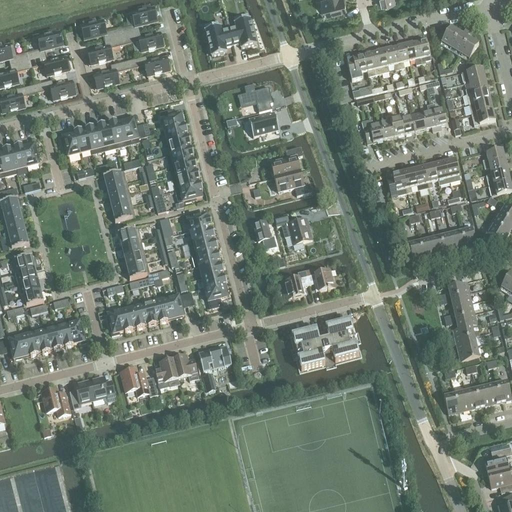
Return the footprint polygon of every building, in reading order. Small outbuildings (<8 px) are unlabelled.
[(325,16),(346,11),(343,0),(321,0),(325,16)] [(132,16),(135,27),(120,31),(122,39),(141,35),(139,28),(157,24),(156,18),(157,18),(155,11),(154,12),(154,10),(153,11),(151,12),(150,8),(138,11),(139,15),(132,17),(132,16)] [(236,29),(229,31),(233,47),(240,45),(241,50),(257,46),(250,20),(235,24),(236,29)] [(103,37),(104,44),(122,39),(120,31),(106,35),(103,23),(102,24),(103,24),(96,26),(95,22),(83,25),(84,29),(82,29),(81,29),(81,30),(80,31),(81,37),(83,36),(84,43),(85,42),(103,37)] [(220,28),(205,32),(212,58),(227,54),(226,49),(233,47),(229,31),(222,33),(220,28)] [(440,47),(449,53),(460,35),(450,29),(446,37),(444,35),(435,37),(437,45),(440,47)] [(38,40),(41,51),(26,55),(28,63),(46,59),(45,52),(62,48),(63,48),(62,42),(63,42),(61,35),(60,36),(60,35),(59,35),(57,36),(56,32),(44,35),(45,39),(39,41),(38,40)] [(462,37),(460,35),(449,53),(459,58),(469,41),(467,39),(469,35),(469,33),(466,32),(465,32),(462,37)] [(141,35),(122,39),(124,48),(139,44),(142,55),(142,54),(163,49),(164,49),(163,48),(165,48),(163,41),(162,42),(160,36),(142,41),(141,35)] [(89,67),(91,67),(91,68),(91,67),(112,62),(113,62),(110,51),(124,48),(122,39),(104,44),(106,50),(88,55),(88,54),(87,54),(89,60),(88,61),(89,67)] [(419,44),(416,45),(421,67),(426,65),(425,64),(431,63),(430,58),(426,43),(426,41),(421,43),(420,43),(419,44)] [(478,46),(469,41),(459,58),(468,64),(478,46)] [(409,63),(415,62),(416,68),(421,67),(416,45),(413,46),(411,45),(405,47),(409,63)] [(9,48),(8,48),(2,50),(1,46),(0,46),(0,63),(9,61),(10,68),(28,63),(26,55),(16,58),(13,48),(9,49),(9,48)] [(403,65),(409,63),(405,47),(399,48),(398,50),(395,50),(400,72),(404,71),(403,65)] [(390,50),(384,52),(388,69),(394,67),(395,73),(400,72),(395,50),(392,51),(390,50)] [(377,55),(373,55),(379,77),(389,74),(388,69),(384,52),(377,53),(377,55)] [(367,74),(368,80),(379,77),(373,55),(371,56),(369,55),(363,57),(367,74)] [(353,64),(347,65),(352,84),(362,81),(361,75),(367,74),(363,57),(357,58),(356,60),(352,61),(353,64)] [(147,58),(128,63),(131,72),(145,68),(148,79),(148,78),(169,73),(169,74),(170,73),(170,72),(171,72),(169,66),(168,66),(166,60),(166,61),(148,65),(147,58)] [(46,59),(28,63),(30,71),(45,68),(47,79),(48,79),(48,78),(69,73),(69,74),(70,73),(69,72),(71,72),(69,66),(68,66),(66,60),(66,61),(48,65),(46,59)] [(30,71),(28,63),(10,68),(12,74),(0,77),(0,90),(18,86),(18,87),(19,86),(16,75),(30,71)] [(116,75),(131,72),(128,63),(110,68),(112,74),(94,79),(94,78),(94,79),(95,85),(94,85),(95,91),(97,91),(97,92),(98,92),(98,91),(118,86),(119,87),(119,86),(116,75)] [(467,79),(469,85),(485,81),(483,73),(484,72),(483,70),(461,75),(462,80),(467,79)] [(465,92),(466,96),(488,91),(488,89),(487,89),(485,81),(469,85),(470,91),(465,92)] [(52,82),(34,87),(36,96),(50,92),(54,103),(75,97),(75,98),(76,98),(75,96),(77,96),(75,90),(74,90),(72,84),(72,85),(54,89),(52,82)] [(22,99),(36,96),(34,87),(16,91),(18,98),(0,103),(0,102),(0,104),(1,109),(0,108),(0,110),(1,115),(3,115),(3,116),(4,116),(3,115),(24,110),(25,111),(25,110),(22,99)] [(238,98),(238,99),(241,98),(243,107),(256,104),(257,107),(259,115),(272,112),(270,106),(273,106),(269,90),(255,94),(253,88),(245,90),(246,96),(238,98)] [(489,93),(488,91),(466,96),(469,107),(490,102),(488,93),(489,93)] [(362,102),(357,103),(358,108),(363,107),(374,104),(373,99),(362,102)] [(493,110),(492,110),(490,102),(469,107),(471,118),(494,112),(493,110)] [(434,106),(431,107),(437,133),(441,132),(440,128),(447,127),(442,109),(435,111),(434,106)] [(433,134),(437,133),(431,107),(426,108),(427,113),(421,114),(426,132),(432,130),(433,134)] [(171,112),(160,115),(165,134),(184,129),(183,123),(182,117),(173,119),(171,112)] [(494,114),(494,112),(471,118),(474,128),(495,123),(493,115),(494,114)] [(415,135),(426,132),(421,114),(411,117),(415,135)] [(279,133),(274,115),(274,116),(249,122),(249,121),(253,140),(254,140),(254,139),(278,133),(279,134),(279,133)] [(394,140),(405,137),(400,119),(394,121),(393,117),(389,118),(394,140)] [(400,119),(405,137),(415,135),(411,117),(400,119)] [(379,125),(383,142),(394,140),(389,118),(385,119),(386,123),(379,125)] [(126,123),(122,124),(128,148),(140,145),(139,141),(145,139),(142,128),(136,129),(134,121),(132,122),(132,121),(126,123)] [(236,121),(226,124),(228,129),(237,127),(236,121)] [(373,145),(383,142),(379,125),(372,126),(371,121),(362,124),(367,145),(373,144),(373,145)] [(457,122),(451,123),(455,138),(461,137),(457,122)] [(117,124),(110,125),(116,151),(128,148),(122,124),(117,126),(117,124)] [(104,154),(116,151),(110,125),(109,126),(109,128),(105,129),(105,127),(98,129),(104,154)] [(148,126),(142,128),(145,139),(151,138),(148,126)] [(155,126),(148,128),(151,137),(157,135),(155,126)] [(165,134),(168,146),(189,140),(187,140),(186,136),(188,136),(186,128),(184,129),(165,134)] [(93,130),(86,132),(92,157),(104,154),(98,129),(97,129),(98,131),(94,132),(93,130)] [(75,136),(74,137),(79,156),(91,153),(92,157),(86,132),(86,134),(82,135),(82,133),(74,135),(75,136)] [(68,159),(79,156),(74,137),(69,138),(68,136),(61,138),(63,146),(64,145),(68,159)] [(191,148),(189,140),(168,146),(171,157),(190,152),(189,148),(191,148)] [(142,143),(144,152),(151,150),(149,142),(142,143)] [(22,148),(27,169),(39,166),(36,153),(37,152),(36,144),(28,146),(28,148),(22,150),(22,148)] [(16,172),(27,169),(22,148),(14,150),(15,152),(11,153),(10,151),(15,172),(16,172)] [(153,158),(151,150),(144,152),(147,160),(153,158)] [(271,166),(275,181),(300,174),(297,160),(303,159),(300,150),(286,154),(288,162),(271,166)] [(0,161),(5,179),(17,176),(16,172),(15,172),(10,151),(3,153),(3,155),(0,155),(0,161)] [(167,158),(170,171),(195,164),(195,163),(193,164),(192,160),(194,159),(192,151),(190,152),(171,157),(167,158)] [(483,163),(484,167),(506,162),(505,160),(502,151),(486,155),(488,162),(483,163)] [(139,162),(131,164),(133,171),(141,169),(139,162)] [(459,178),(455,162),(445,164),(450,186),(460,183),(459,178)] [(506,164),(506,162),(484,167),(485,172),(490,171),(491,177),(508,173),(506,164)] [(125,173),(133,171),(131,164),(124,166),(125,173)] [(197,171),(195,164),(170,171),(173,181),(196,175),(195,171),(197,171)] [(450,186),(445,164),(434,167),(438,183),(439,188),(450,186)] [(116,165),(108,167),(109,174),(117,172),(116,165)] [(146,169),(148,177),(154,175),(152,166),(148,167),(149,168),(146,169)] [(101,176),(109,174),(108,167),(100,169),(101,176)] [(438,183),(434,167),(423,169),(429,191),(433,190),(432,184),(438,183)] [(429,191),(423,169),(413,172),(417,188),(418,193),(429,191)] [(92,171),(85,173),(86,180),(94,178),(92,171)] [(411,189),(417,188),(413,172),(402,174),(408,196),(412,195),(411,189)] [(79,182),(86,180),(85,173),(77,175),(79,182)] [(103,179),(106,190),(127,185),(124,173),(103,179)] [(491,177),(486,178),(489,188),(511,183),(511,181),(510,181),(508,173),(491,177)] [(304,188),(300,174),(275,181),(279,195),(295,191),(297,199),(312,195),(310,187),(304,188)] [(387,184),(391,200),(408,196),(402,174),(392,177),(393,183),(387,184)] [(156,182),(154,175),(148,177),(150,184),(156,182)] [(173,181),(176,193),(201,187),(201,186),(199,187),(198,183),(200,182),(198,175),(196,175),(173,181)] [(511,185),(511,183),(489,188),(490,193),(495,192),(497,198),(511,194),(511,189),(511,185)] [(39,185),(31,187),(33,194),(41,192),(39,185)] [(127,185),(106,190),(109,202),(130,197),(127,185)] [(25,196),(33,194),(31,187),(23,189),(25,196)] [(203,194),(201,187),(176,193),(179,205),(185,204),(185,205),(191,204),(191,202),(202,199),(201,195),(203,194)] [(151,190),(153,199),(160,197),(158,189),(151,190)] [(16,190),(8,193),(10,200),(18,198),(16,190)] [(0,202),(10,200),(8,193),(0,194),(0,202)] [(109,202),(112,214),(133,208),(130,197),(109,202)] [(162,197),(160,197),(153,199),(158,216),(166,214),(162,197)] [(490,200),(487,205),(494,209),(497,204),(490,200)] [(0,205),(0,216),(0,217),(21,212),(18,201),(0,205)] [(471,207),(474,218),(478,217),(476,210),(485,208),(484,204),(471,207)] [(511,212),(503,207),(497,216),(511,225),(511,212)] [(136,220),(133,208),(112,214),(115,225),(121,224),(122,224),(136,220)] [(21,212),(0,217),(3,229),(24,224),(21,212)] [(511,225),(497,216),(492,225),(509,236),(510,234),(511,234),(511,225)] [(187,222),(190,234),(212,228),(210,221),(208,222),(207,217),(195,220),(195,218),(189,220),(190,221),(187,222)] [(286,218),(275,221),(277,230),(282,228),(289,255),(304,251),(303,245),(312,243),(307,222),(295,225),(289,226),(286,218)] [(168,221),(160,223),(162,232),(164,241),(171,239),(173,238),(168,221)] [(266,223),(253,227),(258,244),(262,243),(265,253),(277,250),(274,240),(271,241),(266,223)] [(3,229),(6,241),(27,235),(24,224),(3,229)] [(503,245),(509,236),(492,225),(486,235),(484,238),(486,245),(494,243),(496,241),(503,245)] [(213,233),(211,233),(210,229),(212,229),(212,228),(190,234),(193,245),(189,246),(190,247),(213,241),(215,240),(213,233)] [(121,249),(132,247),(131,245),(141,242),(138,231),(124,234),(124,233),(124,234),(118,236),(119,236),(122,249),(121,249)] [(472,231),(462,234),(466,252),(477,249),(472,231)] [(466,252),(462,234),(451,236),(455,255),(466,252)] [(30,247),(27,235),(6,241),(9,252),(23,249),(24,249),(30,247)] [(451,236),(440,239),(445,257),(455,255),(451,236)] [(173,247),(171,239),(164,241),(166,249),(173,247)] [(445,257),(440,239),(430,241),(434,260),(445,257)] [(190,247),(192,257),(217,251),(216,244),(214,245),(213,241),(190,247)] [(430,241),(419,244),(424,262),(434,260),(430,241)] [(131,245),(132,247),(121,249),(122,250),(125,260),(124,261),(135,258),(134,256),(144,254),(141,243),(141,242),(131,245)] [(413,265),(424,262),(419,244),(409,246),(413,265)] [(218,252),(217,251),(192,257),(196,270),(199,269),(219,264),(221,264),(219,256),(217,256),(216,252),(218,252)] [(144,254),(134,256),(135,258),(124,261),(125,261),(128,272),(127,272),(137,270),(137,268),(147,265),(144,254)] [(168,255),(170,263),(177,261),(175,254),(168,255)] [(15,274),(15,275),(25,272),(26,274),(36,271),(35,271),(32,258),(26,259),(12,263),(15,274)] [(170,263),(172,270),(175,269),(175,271),(179,270),(177,261),(170,263)] [(220,268),(219,264),(199,269),(202,280),(224,275),(222,268),(220,268)] [(147,266),(147,265),(137,268),(137,270),(127,272),(127,273),(128,272),(130,282),(150,277),(150,276),(150,277),(147,266)] [(18,286),(28,283),(29,285),(39,283),(39,282),(38,283),(35,272),(36,272),(36,271),(26,274),(25,272),(15,275),(18,286)] [(313,271),(305,273),(306,274),(309,288),(317,286),(319,294),(327,292),(328,292),(330,292),(330,291),(335,290),(330,272),(315,276),(313,271)] [(167,273),(160,275),(161,282),(169,280),(167,273)] [(299,280),(284,284),(288,302),(293,300),(293,301),(295,301),(295,300),(304,298),(301,290),(309,288),(307,279),(306,274),(305,273),(298,275),(299,280)] [(154,284),(161,282),(160,275),(152,277),(154,284)] [(224,275),(202,280),(205,292),(225,287),(227,287),(225,279),(223,280),(222,276),(224,275)] [(499,292),(509,298),(511,292),(511,275),(510,275),(506,282),(503,280),(495,282),(497,291),(499,292)] [(177,278),(179,286),(186,284),(183,276),(177,278)] [(145,281),(137,283),(139,290),(147,288),(145,281)] [(31,295),(31,297),(42,294),(41,294),(38,283),(39,283),(29,285),(28,283),(18,286),(21,297),(21,298),(31,295)] [(131,292),(139,290),(137,283),(129,285),(131,292)] [(188,293),(186,284),(179,286),(181,295),(188,293)] [(447,289),(450,300),(469,296),(466,285),(447,289)] [(122,287),(114,289),(116,296),(124,294),(122,287)] [(226,293),(225,287),(205,292),(210,311),(222,308),(220,301),(229,299),(227,293),(226,293)] [(108,298),(116,296),(114,289),(107,291),(108,298)] [(42,294),(31,297),(31,295),(21,298),(24,309),(44,304),(43,304),(41,295),(42,294)] [(178,295),(166,298),(167,302),(172,321),(176,320),(176,321),(182,319),(182,318),(184,318),(182,310),(188,309),(185,297),(179,299),(178,295)] [(191,296),(185,297),(188,309),(194,307),(191,296)] [(472,306),(469,296),(450,300),(452,311),(472,306)] [(69,301),(61,303),(63,310),(71,308),(69,301)] [(167,302),(155,305),(160,324),(160,326),(168,324),(167,322),(172,321),(167,302)] [(55,312),(63,310),(61,303),(53,305),(55,312)] [(155,305),(144,308),(149,327),(148,327),(149,329),(156,327),(156,325),(160,324),(155,305)] [(474,317),(472,306),(452,311),(455,321),(474,317)] [(46,307),(38,309),(40,316),(48,314),(46,307)] [(144,308),(132,311),(137,330),(137,332),(145,330),(144,328),(148,327),(149,327),(144,308)] [(32,318),(40,316),(38,309),(30,311),(32,318)] [(22,310),(14,312),(16,319),(24,317),(22,310)] [(503,318),(501,310),(497,311),(500,323),(511,319),(511,318),(511,316),(503,318)] [(132,311),(121,314),(126,333),(125,333),(125,335),(133,333),(133,331),(137,330),(132,311)] [(8,321),(16,319),(14,312),(7,314),(8,321)] [(121,314),(108,317),(112,330),(110,331),(112,338),(120,337),(119,335),(125,333),(126,333),(121,314)] [(477,328),(474,317),(455,321),(457,332),(472,329),(477,328)] [(83,338),(79,320),(66,323),(72,347),(73,346),(79,345),(79,347),(87,345),(85,337),(83,338)] [(65,348),(66,350),(73,348),(73,346),(72,347),(66,323),(55,326),(61,349),(65,348)] [(301,348),(304,359),(298,360),(301,372),(325,366),(322,355),(332,352),(335,364),(359,357),(356,345),(350,347),(348,336),(353,335),(350,323),(326,329),(327,333),(317,336),(316,332),(292,338),(295,350),(301,348)] [(61,349),(55,326),(43,329),(49,352),(50,352),(54,351),(54,353),(62,351),(61,349)] [(42,354),(42,356),(50,354),(50,352),(49,352),(43,329),(32,332),(31,332),(32,336),(33,336),(38,355),(42,354)] [(452,333),(455,344),(474,339),(472,329),(457,332),(452,333)] [(20,335),(8,338),(9,342),(3,344),(6,355),(12,354),(14,362),(16,361),(16,362),(22,360),(26,358),(21,339),(20,335)] [(31,359),(38,357),(38,355),(33,336),(32,336),(21,339),(26,358),(30,357),(31,359)] [(477,350),(474,339),(455,344),(457,354),(477,350)] [(198,355),(203,375),(232,368),(227,348),(198,355)] [(479,360),(477,350),(457,354),(460,365),(479,360)] [(177,359),(173,360),(178,381),(188,379),(190,384),(199,381),(194,363),(188,364),(187,358),(179,360),(177,359)] [(168,384),(178,381),(173,360),(168,362),(167,364),(160,365),(161,371),(155,373),(160,392),(169,389),(168,384)] [(150,399),(158,397),(153,381),(147,382),(145,377),(138,378),(137,371),(116,377),(121,376),(126,395),(136,392),(138,399),(149,396),(150,399)] [(212,376),(203,379),(206,390),(215,388),(212,376)] [(103,380),(89,384),(94,403),(104,401),(104,404),(108,406),(117,403),(112,384),(105,386),(103,380)] [(81,406),(94,403),(89,384),(75,387),(76,393),(70,395),(74,412),(82,410),(81,406)] [(507,384),(497,386),(501,404),(511,402),(507,384)] [(501,404),(497,386),(486,389),(490,407),(501,404)] [(486,389),(475,391),(480,410),(490,407),(486,389)] [(480,410),(475,391),(465,394),(469,412),(480,410)] [(59,420),(71,416),(66,396),(59,397),(58,392),(37,397),(42,396),(47,415),(57,413),(59,420)] [(465,394),(454,396),(459,415),(469,412),(465,394)] [(448,417),(459,415),(454,396),(444,399),(448,417)] [(50,432),(43,434),(44,440),(52,439),(50,432)] [(484,464),(488,478),(508,472),(505,459),(511,457),(510,450),(491,455),(493,462),(484,464)] [(508,472),(488,478),(491,491),(500,489),(506,488),(508,495),(511,493),(511,485),(511,486),(508,472)] [(508,507),(499,509),(499,511),(511,511),(511,498),(506,500),(508,507)]
